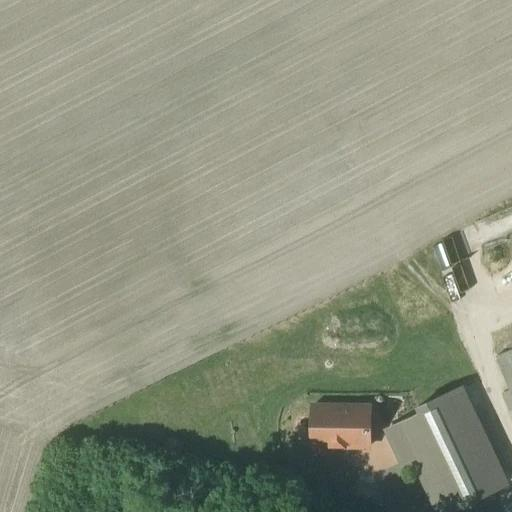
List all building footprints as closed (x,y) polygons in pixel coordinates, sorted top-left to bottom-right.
[(422,259),(384,276),(395,301),(433,284),(422,259)] [(451,323),(390,351),(420,415),(386,430),(402,463),(416,456),(442,511),(447,511),(502,486),(458,392),(479,383),(451,323)] [(511,350),(496,357),(510,391),(503,394),(511,411),(511,410),(511,350)] [(369,406),(313,406),(312,455),(331,455),(331,447),(369,448),(369,406)] [(382,411),(370,410),(370,423),(382,423),(382,411)]
